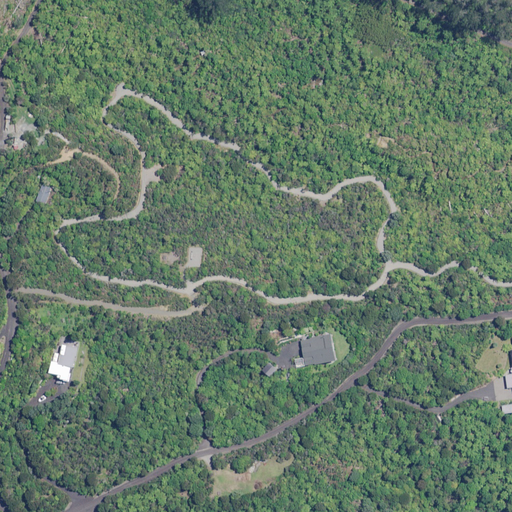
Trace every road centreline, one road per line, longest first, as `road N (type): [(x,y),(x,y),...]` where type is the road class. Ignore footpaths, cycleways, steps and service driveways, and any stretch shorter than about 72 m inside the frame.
road 1 (residential): [(78,511),(176,463),(300,419),(354,382),(410,322),(511,315)]
road 2 (residential): [(35,0),(6,59),(0,142)]
road 3 (residential): [(0,261),(15,304),(0,378)]
